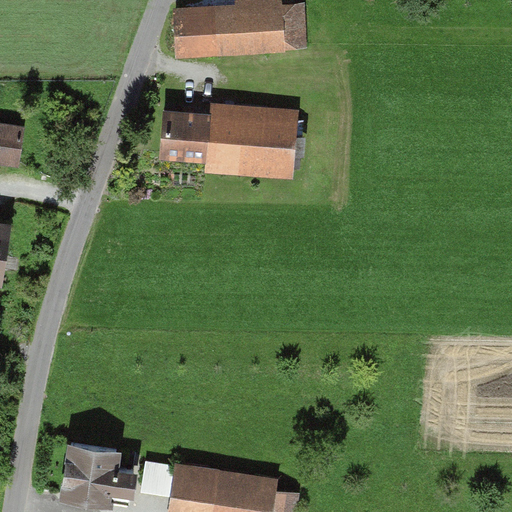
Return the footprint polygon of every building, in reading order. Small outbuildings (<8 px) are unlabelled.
[(298,0),(258,0),(174,7),(179,58),(303,48),(298,0)] [(308,115),(167,108),(164,162),(305,169),(308,115)] [(24,130),(0,126),(0,157),(19,161),(24,130)] [(0,277),(8,225),(0,223),(0,277)] [(130,459),(71,450),(64,497),(123,506),(130,459)] [(283,511),(287,481),(174,468),(169,511),(283,511)]
